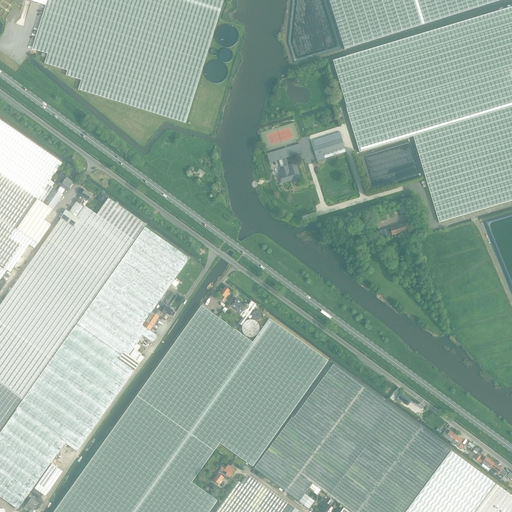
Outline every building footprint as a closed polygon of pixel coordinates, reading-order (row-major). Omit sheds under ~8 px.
[(47,0),(45,6),(32,50),(47,54),(44,64),(67,71),(65,76),(81,81),(78,90),(187,124),(225,0),(47,0)] [(301,54),(333,45),(331,39),(332,37),(321,0),(296,0),(294,42),(296,48),(297,48),(301,48),(302,52),(301,54)] [(328,0),(344,49),(500,0),(328,0)] [(511,200),(511,6),(333,61),(360,152),(414,136),(439,222),(511,200)] [(0,265),(4,268),(7,270),(10,272),(14,267),(29,244),(32,247),(35,249),(38,244),(17,229),(37,199),(43,203),(53,188),(52,187),(54,183),(50,180),(54,175),(58,169),(62,163),(0,120),(0,265)] [(340,132),(311,141),(317,162),(325,160),(325,159),(346,152),(340,132)] [(296,145),(266,154),(269,163),(279,160),(281,167),(283,166),(284,170),(281,172),(281,174),(280,175),(281,178),(280,178),(281,180),(282,183),(292,180),(292,182),(300,179),(296,164),(288,166),(288,165),(286,158),(296,155),(302,153),(299,144),(296,145)] [(196,174),(201,178),(205,172),(200,168),(196,174)] [(63,183),(60,187),(68,192),(71,189),(69,188),(73,183),(66,178),(63,183)] [(37,199),(17,229),(38,244),(43,236),(51,225),(44,220),(51,209),(53,210),(53,209),(59,201),(63,195),(57,191),(53,188),(43,203),(37,199)] [(84,190),(80,196),(85,199),(88,201),(92,196),(84,190)] [(61,217),(60,218),(61,219),(74,228),(79,219),(77,217),(84,208),(82,206),(84,202),(83,201),(85,199),(80,196),(71,209),(69,212),(66,210),(61,217)] [(0,383),(21,399),(22,400),(74,326),(146,224),(108,198),(97,215),(85,206),(84,208),(77,217),(79,219),(74,228),(61,219),(0,305),(0,383)] [(401,214),(408,212),(405,204),(399,206),(401,214)] [(408,232),(414,230),(411,221),(405,224),(405,222),(404,223),(403,222),(401,223),(401,224),(389,228),(377,232),(379,240),(403,232),(404,235),(409,233),(408,232)] [(18,510),(67,445),(77,452),(128,380),(134,372),(135,371),(134,371),(119,360),(125,351),(129,354),(143,336),(152,342),(157,336),(150,331),(158,317),(152,313),(146,322),(145,321),(163,296),(189,258),(166,243),(144,227),(74,326),(74,327),(75,327),(74,329),(64,343),(43,372),(32,388),(16,410),(16,409),(0,431),(0,497),(5,501),(18,510)] [(223,297),(221,300),(220,300),(223,302),(231,291),(225,287),(220,294),(223,297)] [(230,305),(235,309),(235,310),(241,314),(247,306),(241,302),(242,301),(237,298),(235,301),(231,298),(224,307),(227,309),(230,305)] [(243,317),(239,323),(241,325),(248,317),(250,319),(252,316),(249,314),(256,305),(251,301),(241,315),(243,317)] [(209,511),(217,501),(191,482),(219,443),(252,467),(328,361),(269,319),(252,342),(201,305),(52,511),(209,511)] [(166,313),(170,316),(172,317),(175,313),(172,311),(173,310),(172,309),(171,308),(170,308),(169,309),(165,307),(164,309),(160,307),(158,310),(165,314),(166,313)] [(141,363),(129,354),(125,351),(119,360),(134,371),(136,370),(141,363)] [(344,507),(349,511),(403,511),(449,450),(443,446),(422,430),(422,429),(418,425),(417,426),(368,390),(344,372),(333,364),(327,372),(312,392),(296,415),(293,418),(292,417),(272,445),(254,468),(284,491),(308,509),(314,501),(309,498),(313,493),(316,495),(320,490),(334,500),(344,507)] [(0,429),(21,399),(0,383),(0,429)] [(400,392),(397,397),(408,405),(411,400),(400,392)] [(451,442),(452,441),(451,441),(456,435),(450,431),(447,430),(443,436),(451,442)] [(462,440),(456,435),(451,441),(452,441),(455,443),(456,441),(459,444),(462,440)] [(475,511),(496,484),(451,451),(405,511),(475,511)] [(483,461),(491,467),(493,463),(486,458),(483,461)] [(501,469),(493,463),(491,467),(489,470),(493,473),(495,471),(503,477),(506,473),(501,470),(501,469)] [(35,488),(45,496),(63,472),(53,464),(35,488)] [(226,475),(229,478),(235,470),(227,465),(226,467),(223,465),(218,472),(221,475),(224,471),(227,473),(226,475)] [(213,480),(219,484),(222,480),(224,477),(218,473),(213,480)] [(237,481),(214,511),(299,511),(249,476),(247,479),(244,477),(240,482),(237,481)] [(511,511),(511,496),(496,484),(475,511),(511,511)] [(34,510),(39,504),(31,498),(24,508),(28,510),(30,507),(34,510)] [(329,498),(320,510),(322,511),(331,511),(334,509),(333,508),(336,503),(329,498)]
